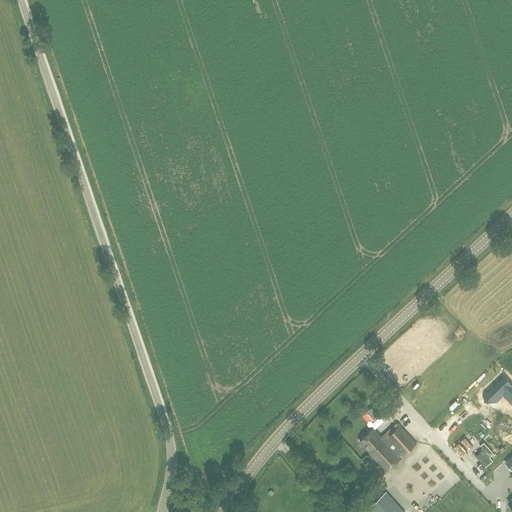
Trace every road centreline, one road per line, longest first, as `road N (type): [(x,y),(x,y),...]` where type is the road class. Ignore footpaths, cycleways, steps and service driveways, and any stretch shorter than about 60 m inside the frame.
road 1 (unclassified): [(163,511),(172,469),(164,420),(23,0)]
road 2 (tertiary): [(225,511),(320,398),(511,219)]
road 3 (unknown): [(361,360),(498,511),(508,507)]
